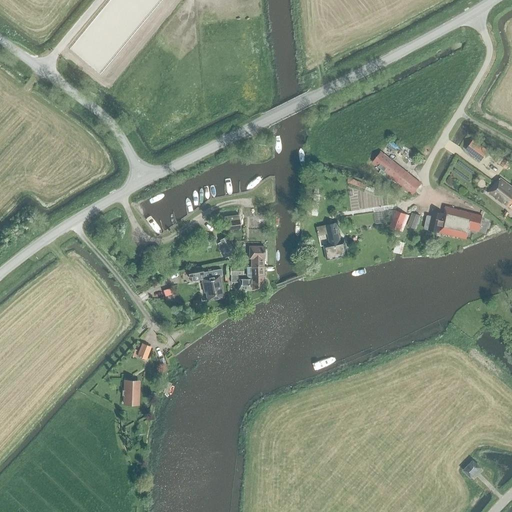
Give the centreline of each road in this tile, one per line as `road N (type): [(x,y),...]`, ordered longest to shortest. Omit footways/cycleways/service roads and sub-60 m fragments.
road 1 (tertiary): [(142,180),(472,14)]
road 2 (tertiary): [(142,180),(99,112),(0,40)]
road 3 (track): [(120,193),(137,235),(152,244),(215,208),(250,202)]
road 4 (unclassified): [(0,275),(142,180)]
